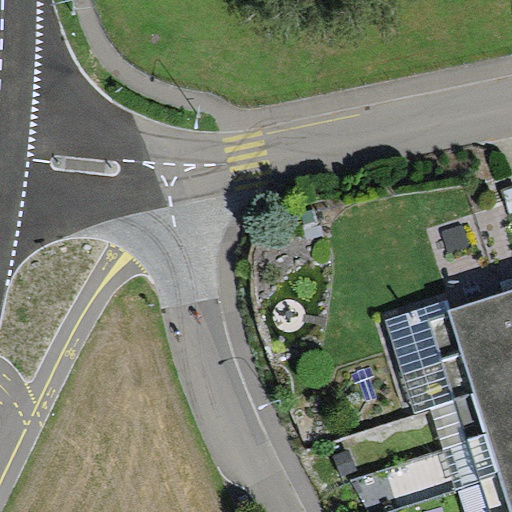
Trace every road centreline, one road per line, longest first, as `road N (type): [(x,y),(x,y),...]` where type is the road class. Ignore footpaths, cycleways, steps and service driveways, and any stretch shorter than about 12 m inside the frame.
road 1 (residential): [(141,179),(511,103)]
road 2 (residential): [(141,179),(210,372),(277,511)]
road 3 (residential): [(0,169),(141,179)]
